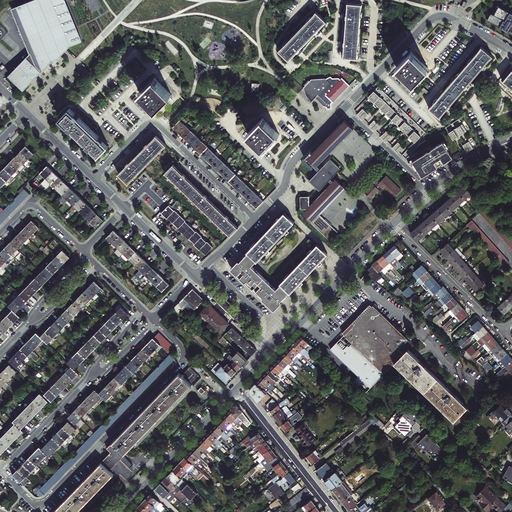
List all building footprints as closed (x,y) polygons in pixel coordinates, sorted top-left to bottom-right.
[(77,44),(59,0),(37,0),(9,12),(27,56),(6,78),(21,92),(37,76),(38,77),(50,65),(66,49),(65,49),(77,44)] [(341,42),(341,46),(345,46),(344,57),(357,58),(361,4),(348,3),(347,14),(344,14),(344,15),(344,18),(347,18),(345,42),(342,42),(341,42)] [(511,13),(507,11),(499,6),(495,12),(494,14),(491,13),(490,14),(488,18),(487,20),(511,33),(511,13)] [(296,52),(299,55),(301,52),(301,51),(299,49),(315,32),(317,34),(318,34),(320,32),(321,32),(318,29),(326,21),(317,11),(279,51),(289,60),(296,52)] [(467,90),(470,87),(469,85),(468,84),(481,68),(482,69),(484,70),(487,67),(484,65),(492,56),(482,47),(429,108),(440,117),(447,109),(448,110),(449,111),(452,108),(449,105),(465,88),(467,90)] [(414,83),(428,69),(420,61),(411,52),(397,67),(414,83)] [(511,70),(503,80),(511,88),(511,89),(509,90),(511,92),(511,70)] [(309,99),(311,102),(317,97),(326,107),(333,102),(350,86),(342,78),(340,79),(339,78),(333,79),(331,77),(327,80),(325,78),(312,80),(307,84),(304,89),(306,94),(309,99)] [(171,95),(155,78),(140,93),(157,110),(171,95)] [(425,132),(378,86),(368,97),(371,100),(377,106),(382,111),(389,117),(393,122),(400,128),(405,133),(411,139),(415,142),(425,132)] [(108,146),(69,108),(59,118),(68,126),(66,128),(68,129),(70,130),(70,129),(87,145),(86,146),(86,148),(87,150),(89,147),(98,156),(108,146)] [(368,114),(362,109),(357,115),(362,120),(368,114)] [(279,135),(262,118),(248,133),(265,149),(274,140),(279,135)] [(466,131),(459,119),(445,127),(453,139),(456,137),(464,132),(466,131)] [(176,129),(179,132),(185,125),(180,120),(173,127),(176,129)] [(312,153),(309,156),(318,164),(329,153),(353,128),(345,120),(312,153)] [(380,125),(374,120),(369,126),(374,131),(380,125)] [(185,125),(179,132),(181,135),(184,138),(191,130),(185,125)] [(190,143),(197,136),(191,130),(184,138),(187,141),(190,143)] [(391,136),(386,131),(380,137),(386,142),(391,136)] [(118,173),(126,181),(164,143),(156,135),(156,136),(152,140),(149,143),(148,142),(147,141),(143,145),(145,147),(138,154),(130,162),(128,160),(124,164),(125,165),(126,166),(122,170),(119,173),(118,173)] [(197,136),(190,143),(192,145),(195,148),(202,141),(197,136)] [(202,141),(195,148),(198,151),(201,154),(208,147),(202,141)] [(453,157),(443,141),(432,148),(430,145),(422,150),(424,153),(408,163),(422,176),(438,166),(453,157)] [(403,148),(397,142),(392,148),(397,154),(403,148)] [(473,148),(469,142),(462,146),(466,152),(473,148)] [(23,149),(20,152),(28,159),(33,154),(25,147),(23,149)] [(213,152),(208,147),(201,154),(203,156),(206,159),(213,152)] [(28,159),(20,152),(18,154),(15,157),(23,165),(26,167),(31,162),(28,159)] [(212,164),(219,157),(213,152),(206,159),(208,161),(212,164)] [(309,156),(312,153),(311,152),(305,159),(317,170),(308,180),(318,190),(327,180),(331,184),(332,182),(329,179),(340,167),(329,157),(318,169),(316,166),(318,164),(309,156)] [(23,165),(15,157),(12,160),(10,163),(18,170),(23,165)] [(217,170),(224,163),(219,157),(212,164),(215,167),(217,170)] [(312,170),(303,161),(301,162),(311,171),(312,170)] [(18,170),(10,163),(7,165),(4,168),(15,178),(20,173),(18,170)] [(230,168),(224,163),(217,170),(220,173),(223,175),(230,168)] [(238,227),(238,226),(237,227),(235,225),(231,220),(228,218),(230,216),(225,212),(225,213),(224,214),(220,210),(215,205),(208,199),(209,198),(210,197),(206,193),(204,195),(201,192),(196,187),(192,183),(188,179),(185,176),(187,174),(182,170),(182,171),(181,172),(177,169),(173,165),(174,164),(173,164),(165,172),(168,175),(167,176),(184,192),(185,191),(190,195),(188,197),(205,213),(206,211),(211,216),(210,217),(226,233),(228,232),(230,235),(238,227)] [(49,170),(47,167),(40,174),(45,180),(52,173),(49,170)] [(15,178),(4,168),(2,171),(0,172),(0,174),(7,181),(10,184),(15,178)] [(229,181),(236,173),(230,168),(223,175),(225,177),(229,181)] [(45,180),(41,184),(47,190),(51,185),(58,178),(55,175),(52,173),(45,180)] [(234,186),(241,179),(236,173),(229,181),(231,183),(234,186)] [(380,191),(384,191),(392,199),(401,190),(386,175),(380,182),(371,182),(363,190),(371,199),(380,191)] [(61,181),(58,178),(51,185),(57,190),(64,183),(61,181)] [(240,191),(247,184),(241,179),(234,186),(238,189),(240,191)] [(306,209),(301,214),(329,240),(338,231),(321,213),(346,188),(336,179),(332,182),(331,184),(313,203),(306,209)] [(66,186),(64,183),(57,190),(62,196),(69,189),(66,186)] [(252,190),(247,184),(240,191),(242,194),(245,197),(252,190)] [(473,194),(466,186),(463,189),(460,191),(467,199),(473,194)] [(72,191),(69,189),(62,196),(59,199),(64,204),(68,201),(74,194),(72,191)] [(26,198),(29,195),(23,190),(21,192),(26,198)] [(251,202),(258,195),(252,190),(245,197),(248,199),(251,202)] [(457,194),(453,197),(460,205),(467,199),(460,191),(457,194)] [(26,198),(21,192),(19,194),(18,195),(24,200),(26,198)] [(77,196),(74,194),(68,201),(73,206),(80,199),(77,196)] [(24,200),(18,195),(16,198),(21,203),(24,200)] [(257,208),(263,201),(258,195),(251,202),(253,204),(257,208)] [(309,201),(309,196),(300,197),(300,209),(306,209),(313,203),(309,201)] [(449,200),(446,203),(453,211),(460,205),(453,197),(449,200)] [(21,203),(16,198),(14,199),(13,200),(18,206),(21,203)] [(78,211),(85,204),(83,202),(80,199),(73,206),(78,211)] [(453,211),(446,203),(443,205),(439,208),(446,217),(453,211)] [(84,217),(91,210),(88,207),(85,204),(78,211),(84,217)] [(164,215),(167,218),(168,218),(175,211),(172,208),(173,207),(170,205),(162,213),(164,215)] [(11,213),(6,208),(3,210),(3,211),(8,216),(11,213)] [(435,212),(432,214),(439,223),(446,217),(439,208),(435,212)] [(90,222),(96,215),(94,212),(91,210),(84,217),(90,222)] [(175,211),(168,218),(170,219),(171,221),(173,224),(181,215),(175,210),(175,211)] [(8,216),(3,211),(0,213),(6,219),(8,216)] [(257,261),(264,253),(267,255),(268,254),(270,252),(267,250),(283,233),(286,235),(287,233),(289,232),(286,230),(294,222),(284,213),(247,252),(256,260),(257,261)] [(439,223),(432,214),(429,217),(426,220),(433,228),(439,223)] [(99,217),(96,215),(90,222),(95,227),(102,220),(99,217)] [(186,221),(181,215),(173,224),(174,225),(175,226),(176,225),(179,228),(186,221)] [(433,228),(426,220),(422,223),(419,226),(425,234),(433,228)] [(38,228),(31,221),(28,223),(26,226),(33,233),(38,228)] [(179,228),(178,229),(180,230),(184,234),(191,227),(192,226),(189,223),(188,224),(186,221),(179,228)] [(33,233),(26,226),(23,228),(20,232),(27,238),(33,233)] [(425,234),(419,226),(415,229),(412,231),(419,239),(425,234)] [(194,229),(191,227),(184,234),(186,237),(189,239),(197,231),(194,229)] [(112,243),(119,236),(116,234),(113,231),(106,238),(112,243)] [(197,231),(189,239),(191,241),(192,242),(192,241),(195,244),(202,237),(202,236),(197,231)] [(410,233),(418,240),(419,239),(412,231),(410,233)] [(27,238),(20,232),(18,234),(15,237),(22,244),(27,238)] [(117,248),(124,241),(121,239),(119,236),(112,243),(117,248)] [(16,249),(22,244),(15,237),(12,240),(9,243),(16,249)] [(205,240),(202,237),(195,244),(195,245),(196,246),(200,250),(201,249),(208,242),(205,239),(205,240)] [(123,254),(130,247),(127,244),(124,241),(117,248),(123,254)] [(213,247),(208,242),(201,249),(203,251),(203,252),(203,253),(205,255),(213,247)] [(4,248),(11,255),(16,249),(9,243),(7,245),(4,248)] [(455,249),(450,243),(442,250),(445,253),(447,256),(455,249)] [(297,284),(300,287),(301,285),(303,284),(300,281),(316,264),(319,267),(320,265),(322,264),(319,261),(327,253),(317,244),(280,283),(281,284),(289,292),(290,292),(297,284)] [(394,246),(391,249),(397,256),(403,251),(396,244),(394,246)] [(128,259),(135,252),(132,249),(130,247),(123,254),(121,256),(126,261),(128,259)] [(1,251),(0,251),(0,254),(6,260),(8,263),(14,257),(11,255),(4,248),(1,251)] [(400,259),(397,256),(391,249),(388,252),(386,254),(394,264),(398,261),(400,259)] [(455,249),(447,256),(450,260),(453,263),(461,256),(455,249)] [(69,258),(69,257),(62,250),(56,255),(64,263),(67,260),(69,258)] [(134,264),(141,257),(138,255),(135,252),(128,259),(134,264)] [(256,260),(247,252),(243,257),(242,256),(238,260),(237,261),(230,268),(248,285),(256,292),(274,310),(281,303),(286,298),(285,297),(289,292),(281,284),(276,289),(251,265),(256,260)] [(383,257),(380,259),(389,269),(394,264),(386,254),(383,257)] [(64,263),(56,255),(51,261),(58,268),(61,265),(64,263)] [(461,256),(453,263),(455,266),(459,270),(466,263),(461,256)] [(144,260),(141,257),(134,264),(140,270),(146,263),(144,260)] [(389,269),(380,259),(377,262),(374,265),(380,272),(384,269),(386,272),(387,271),(395,279),(396,277),(393,274),(389,269)] [(58,268),(51,261),(45,266),(53,274),(55,271),(58,268)] [(149,266),(146,263),(140,270),(133,277),(138,282),(141,280),(152,268),(149,266)] [(466,263),(459,270),(461,273),(464,277),(472,270),(466,263)] [(418,279),(428,270),(425,267),(423,264),(412,273),(418,279)] [(50,277),(53,274),(45,266),(40,272),(47,279),(50,277)] [(155,271),(152,268),(141,280),(144,282),(147,285),(151,280),(157,274),(155,271)] [(430,272),(428,270),(418,279),(422,284),(425,281),(432,275),(430,272)] [(472,270),(464,277),(467,280),(470,284),(478,277),(472,270)] [(47,279),(40,272),(34,277),(42,285),(44,282),(47,279)] [(365,273),(361,279),(365,282),(369,276),(365,273)] [(160,276),(157,274),(151,280),(156,286),(163,279),(160,276)] [(425,281),(430,287),(437,281),(435,278),(432,275),(425,281)] [(39,287),(42,285),(34,277),(29,283),(36,290),(39,287)] [(484,284),(478,277),(470,284),(473,287),(476,291),(480,288),(484,284)] [(492,281),(490,278),(484,284),(480,288),(482,290),(492,281)] [(166,282),(163,279),(156,286),(162,291),(169,284),(166,282)] [(101,289),(94,281),(91,284),(89,287),(96,294),(101,289)] [(427,290),(432,296),(442,287),(440,284),(437,281),(430,287),(427,290)] [(415,285),(413,282),(410,286),(403,291),(405,293),(415,285)] [(23,288),(31,296),(33,293),(36,290),(29,283),(23,288)] [(162,291),(164,294),(171,287),(169,284),(162,291)] [(432,296),(437,301),(448,292),(446,288),(443,286),(442,287),(432,296)] [(83,292),(91,299),(96,294),(89,287),(86,290),(83,292)] [(396,287),(393,290),(398,296),(401,293),(396,287)] [(23,288),(18,294),(25,301),(28,298),(31,296),(23,288)] [(184,306),(185,307),(197,294),(194,291),(191,289),(171,309),(177,314),(184,306)] [(81,295),(78,298),(85,305),(91,299),(83,292),(81,295)] [(412,299),(414,301),(423,294),(421,292),(412,299)] [(442,307),(447,303),(453,297),(451,295),(448,292),(437,301),(442,307)] [(25,301),(18,294),(12,299),(20,307),(23,303),(25,301)] [(200,297),(197,294),(185,307),(190,312),(202,299),(200,297)] [(426,297),(423,294),(414,301),(417,304),(426,297)] [(447,303),(451,309),(458,303),(455,300),(453,297),(447,303)] [(72,303),(80,310),(85,305),(78,298),(76,300),(72,303)] [(11,309),(14,312),(18,309),(20,307),(12,299),(7,305),(11,309)] [(511,306),(511,303),(508,299),(498,307),(503,314),(509,309),(511,306)] [(434,304),(432,302),(429,304),(428,303),(422,309),(425,312),(434,304)] [(70,306),(67,309),(74,316),(80,310),(72,303),(70,306)] [(458,303),(451,309),(456,314),(463,309),(461,306),(458,303)] [(123,304),(115,312),(122,319),(126,316),(127,315),(127,309),(123,304)] [(207,304),(198,314),(201,317),(202,315),(220,332),(225,327),(228,323),(224,319),(212,309),(207,304)] [(434,304),(425,312),(427,314),(433,309),(432,308),(435,306),(434,304)] [(385,373),(394,363),(404,354),(402,352),(399,349),(409,339),(373,305),(365,314),(357,321),(341,338),(349,345),(349,346),(353,343),(385,373)] [(11,309),(6,315),(13,322),(17,319),(19,317),(14,312),(11,309)] [(74,316),(67,309),(65,311),(62,315),(69,321),(74,316)] [(463,309),(456,314),(461,320),(467,314),(465,311),(463,309)] [(110,318),(117,325),(120,322),(122,319),(115,312),(110,318)] [(433,320),(435,322),(443,315),(442,314),(439,316),(438,315),(433,320)] [(13,322),(6,315),(1,320),(8,328),(11,325),(13,322)] [(59,317),(56,320),(63,327),(69,321),(62,315),(59,317)] [(443,315),(435,322),(439,327),(442,325),(440,322),(445,318),(443,315)] [(114,327),(117,325),(110,318),(104,323),(111,331),(114,327)] [(168,325),(162,319),(160,321),(166,327),(168,325)] [(8,328),(1,320),(0,320),(0,330),(3,333),(6,330),(8,328)] [(51,326),(58,332),(63,327),(56,320),(54,323),(51,326)] [(475,333),(482,327),(479,323),(477,321),(470,327),(475,333)] [(111,331),(104,323),(99,329),(106,336),(109,333),(111,331)] [(175,332),(168,325),(166,327),(173,334),(175,332)] [(53,338),(58,332),(51,326),(49,328),(45,331),(53,338)] [(238,332),(232,327),(227,331),(252,355),(257,350),(253,346),(245,338),(238,332)] [(472,336),(477,341),(487,332),(484,329),(482,327),(475,333),(472,336)] [(99,329),(93,334),(101,342),(103,339),(106,336),(99,329)] [(53,338),(45,331),(43,333),(40,337),(44,340),(47,344),(53,338)] [(487,332),(477,341),(482,347),(482,346),(492,338),(490,335),(487,332)] [(31,338),(38,346),(44,340),(40,337),(36,333),(34,336),(31,338)] [(88,340),(95,347),(98,345),(101,342),(93,334),(88,340)] [(298,339),(309,350),(314,346),(304,336),(302,334),(300,337),(298,339)] [(460,346),(468,339),(466,336),(463,339),(462,338),(459,341),(459,340),(456,342),(460,346)] [(28,341),(25,344),(33,351),(38,346),(31,338),(28,341)] [(156,341),(153,339),(152,338),(150,341),(147,343),(155,351),(160,346),(158,344),(156,341)] [(341,338),(337,343),(344,350),(349,345),(341,338)] [(482,346),(487,352),(497,344),(495,341),(492,338),(482,346)] [(296,341),(294,344),(309,359),(313,354),(309,350),(298,339),(296,341)] [(468,339),(460,346),(461,348),(470,340),(468,339)] [(92,350),(95,347),(88,340),(83,346),(90,353),(92,350)] [(142,349),(150,356),(155,351),(147,343),(145,346),(142,349)] [(344,350),(337,343),(332,348),(358,374),(353,379),(360,385),(362,383),(369,389),(385,373),(353,343),(349,346),(349,345),(344,350)] [(19,350),(27,357),(33,351),(25,344),(23,346),(19,350)] [(309,359),(294,344),(293,345),(292,345),(290,348),(296,353),(299,356),(301,354),(307,360),(309,359)] [(497,344),(487,352),(492,358),(502,349),(500,346),(497,344)] [(90,353),(83,346),(77,351),(85,358),(87,356),(90,353)] [(472,346),(465,351),(471,356),(477,351),(472,346)] [(288,349),(286,351),(296,361),(300,357),(299,356),(296,353),(290,348),(288,349)] [(144,362),(150,356),(142,349),(139,352),(136,354),(144,362)] [(408,349),(404,354),(394,363),(455,420),(467,407),(458,398),(426,366),(408,349)] [(502,349),(492,358),(497,363),(507,354),(504,351),(502,349)] [(21,362),(27,357),(19,350),(17,352),(14,355),(21,362)] [(82,361),(85,358),(77,351),(72,357),(79,364),(82,361)] [(247,360),(238,351),(232,356),(242,365),(244,363),(247,360)] [(284,353),(282,356),(285,359),(286,358),(289,361),(289,362),(292,365),(296,361),(286,351),(284,353)] [(226,360),(228,362),(237,370),(240,368),(242,365),(232,356),(229,353),(224,359),(226,360)] [(144,362),(136,354),(134,357),(131,360),(139,368),(144,362)] [(507,354),(497,363),(502,369),(511,360),(509,357),(507,354)] [(8,361),(16,368),(21,362),(14,355),(11,358),(8,361)] [(167,356),(165,359),(170,364),(173,362),(167,356)] [(280,358),(278,360),(285,367),(294,375),(296,373),(291,369),(290,370),(289,368),(292,365),(289,362),(289,361),(286,358),(285,359),(282,356),(280,358)] [(483,366),(488,362),(483,356),(477,361),(483,366)] [(79,364),(72,357),(66,362),(70,366),(74,369),(77,366),(79,364)] [(170,364),(165,359),(164,359),(162,362),(167,367),(170,364)] [(134,373),(139,368),(131,360),(129,362),(125,365),(134,373)] [(276,362),(274,364),(285,373),(287,371),(284,368),(285,367),(278,360),(276,362)] [(511,360),(502,369),(511,380),(511,360)] [(162,362),(159,364),(165,370),(167,367),(162,362)] [(237,370),(228,362),(224,367),(232,375),(235,373),(237,370)] [(493,367),(488,362),(483,366),(488,371),(493,367)] [(6,367),(4,369),(11,376),(16,371),(9,364),(6,367)] [(273,365),(271,367),(278,374),(281,377),(285,373),(274,364),(273,365)] [(120,371),(128,379),(134,373),(125,365),(123,368),(120,371)] [(230,378),(232,375),(224,367),(222,365),(216,371),(227,381),(230,378)] [(74,369),(70,366),(65,371),(73,379),(75,376),(78,374),(74,369)] [(269,369),(268,371),(277,380),(279,379),(276,376),(278,374),(271,367),(269,369)] [(0,373),(0,376),(6,382),(11,376),(4,369),(1,372),(0,373)] [(125,457),(127,455),(139,442),(160,420),(176,403),(201,378),(190,369),(182,376),(179,374),(173,380),(157,397),(139,415),(122,432),(111,444),(115,448),(122,454),(125,457)] [(70,382),(73,379),(65,371),(59,377),(67,385),(70,382)] [(117,374),(114,377),(122,385),(128,379),(120,371),(117,374)] [(266,373),(264,374),(271,381),(274,384),(277,380),(268,371),(266,373)] [(152,372),(149,375),(155,380),(158,377),(152,372)] [(262,377),(260,378),(274,391),(276,390),(269,383),(271,381),(264,374),(262,377)] [(148,376),(147,378),(152,383),(155,380),(149,375),(148,376)] [(67,385),(59,377),(53,383),(62,391),(65,388),(67,385)] [(109,382),(117,390),(122,385),(114,377),(112,379),(109,382)] [(274,391),(260,378),(259,380),(257,382),(267,391),(269,390),(273,393),(274,391)] [(143,382),(142,383),(147,388),(150,385),(144,380),(143,382)] [(112,395),(117,390),(109,382),(107,385),(104,388),(112,395)] [(267,391),(257,382),(254,385),(251,388),(251,391),(259,401),(268,392),(267,391)] [(53,383),(48,388),(56,396),(59,393),(62,391),(53,383)] [(56,396),(48,388),(43,393),(51,401),(53,399),(56,396)] [(99,393),(102,396),(105,399),(107,401),(112,395),(104,388),(101,390),(99,393)] [(89,394),(97,402),(99,404),(105,399),(102,396),(99,393),(94,389),(92,392),(89,394)] [(47,401),(40,393),(34,399),(42,407),(45,404),(47,401)] [(91,407),(97,402),(89,394),(87,397),(84,400),(91,407)] [(273,412),(274,414),(283,407),(286,404),(290,401),(287,397),(279,403),(271,410),(273,412)] [(279,403),(274,398),(267,404),(269,407),(271,410),(279,403)] [(42,407),(34,399),(29,404),(37,412),(39,410),(42,407)] [(78,406),(85,413),(91,407),(84,400),(81,403),(78,406)] [(233,405),(229,409),(236,416),(247,426),(251,422),(235,403),(233,405)] [(34,415),(37,412),(29,404),(24,410),(31,418),(34,415)] [(80,419),(85,413),(78,406),(75,409),(73,411),(80,419)] [(276,416),(278,419),(292,408),(290,406),(288,407),(285,409),(283,407),(274,414),(276,416)] [(282,424),(294,414),(293,412),(296,409),(294,406),(292,408),(278,419),(280,421),(282,424)] [(511,414),(511,413),(507,408),(505,411),(503,409),(500,406),(496,409),(490,414),(494,419),(496,416),(498,417),(497,418),(502,423),(505,421),(511,414)] [(227,411),(226,413),(237,423),(239,426),(242,428),(243,429),(245,428),(235,418),(236,416),(229,409),(227,411)] [(31,418),(24,410),(18,415),(26,423),(29,420),(31,418)] [(80,419),(73,411),(70,414),(67,417),(78,428),(83,422),(80,419)] [(299,411),(294,414),(282,424),(284,427),(287,430),(293,424),(303,416),(299,411)] [(224,415),(222,417),(229,423),(231,425),(233,427),(237,423),(226,413),(224,415)] [(376,424),(381,429),(386,424),(375,413),(370,418),(362,425),(341,442),(342,443),(343,445),(345,448),(376,424)] [(416,422),(407,413),(402,418),(403,419),(400,423),(399,422),(395,426),(402,434),(403,432),(407,436),(412,431),(414,429),(412,427),(416,422)] [(26,423),(18,415),(13,421),(15,423),(21,428),(23,426),(26,423)] [(229,423),(222,417),(220,419),(219,420),(233,434),(236,432),(231,428),(231,429),(229,427),(227,426),(229,423)] [(233,434),(219,420),(217,422),(216,424),(223,431),(225,429),(229,432),(228,433),(233,438),(235,436),(233,434)] [(393,422),(390,420),(386,424),(381,429),(383,432),(393,422)] [(76,429),(68,421),(66,423),(63,426),(70,434),(76,429)] [(304,422),(296,428),(300,434),(299,435),(302,439),(308,446),(316,439),(308,428),(309,427),(304,422)] [(15,423),(10,429),(18,437),(21,434),(23,431),(21,428),(15,423)] [(223,431),(216,424),(214,426),(212,428),(226,441),(228,439),(226,436),(225,437),(224,436),(226,434),(223,431)] [(65,439),(70,434),(63,426),(60,429),(57,432),(65,439)] [(98,428),(96,431),(101,436),(104,433),(98,428)] [(226,441),(212,428),(210,429),(209,431),(219,441),(221,439),(226,443),(227,442),(226,441)] [(18,437),(10,429),(4,434),(12,442),(15,439),(18,437)] [(219,441),(209,431),(207,433),(205,435),(219,448),(220,448),(223,445),(219,441)] [(65,439),(57,432),(55,435),(52,438),(60,445),(65,439)] [(251,437),(247,440),(249,442),(245,445),(247,447),(261,436),(259,434),(258,432),(255,434),(251,437)] [(4,434),(0,438),(0,441),(6,448),(9,445),(12,442),(4,434)] [(423,439),(420,436),(413,443),(418,448),(421,445),(426,450),(427,449),(432,455),(436,451),(440,455),(445,451),(439,445),(440,445),(429,434),(426,437),(423,439)] [(219,448),(205,435),(204,436),(202,439),(209,445),(211,443),(214,446),(214,447),(218,450),(219,448)] [(261,436),(247,447),(241,452),(242,454),(255,444),(256,446),(264,440),(262,437),(261,436)] [(60,445),(52,438),(49,440),(46,443),(54,451),(60,445)] [(207,447),(209,445),(202,439),(200,440),(198,442),(209,452),(210,451),(207,447)] [(264,440),(256,446),(253,448),(256,452),(267,444),(266,442),(264,440)] [(197,444),(195,446),(202,453),(203,451),(206,454),(207,453),(213,459),(214,457),(213,456),(209,452),(198,442),(197,444)] [(49,456),(54,451),(46,443),(44,445),(41,449),(47,454),(49,456)] [(115,448),(111,444),(108,447),(111,450),(110,452),(117,459),(111,466),(120,474),(126,480),(129,476),(133,472),(121,460),(125,457),(122,454),(115,448)] [(267,444),(256,452),(258,454),(262,452),(263,453),(270,447),(269,446),(267,444)] [(345,448),(343,445),(336,451),(337,454),(345,448)] [(199,458),(202,460),(204,458),(202,457),(200,455),(202,453),(195,446),(193,448),(191,450),(199,458)] [(47,454),(41,449),(39,447),(37,450),(34,452),(41,460),(47,454)] [(263,453),(266,458),(274,452),(272,449),(270,447),(263,453)] [(313,463),(323,455),(317,447),(307,455),(310,460),(313,463)] [(190,451),(188,453),(199,463),(200,465),(202,463),(206,467),(208,465),(202,460),(199,458),(191,450),(190,451)] [(36,465),(41,460),(34,452),(31,455),(28,458),(36,465)] [(114,475),(113,476),(116,478),(120,474),(111,466),(117,459),(110,452),(101,462),(114,475)] [(269,470),(275,465),(281,460),(277,456),(274,452),(266,458),(260,462),(257,465),(259,467),(263,463),(269,470)] [(199,463),(188,453),(186,455),(184,457),(195,467),(206,478),(207,477),(196,466),(199,463)] [(263,453),(257,458),(260,462),(266,458),(263,453)] [(195,467),(184,457),(182,460),(178,464),(187,472),(190,469),(192,471),(195,467)] [(36,465),(28,458),(26,460),(23,464),(30,471),(36,465)] [(272,475),(273,477),(276,475),(286,467),(283,463),(281,460),(275,465),(277,468),(276,469),(277,471),(272,475)] [(101,462),(92,471),(78,486),(61,504),(52,511),(77,511),(113,476),(114,475),(101,462)] [(334,472),(327,462),(317,469),(322,475),(325,479),(334,472)] [(65,463),(62,466),(68,471),(70,468),(65,463)] [(30,471),(23,464),(20,467),(18,469),(25,476),(30,471)] [(187,472),(178,464),(176,467),(172,470),(188,485),(194,479),(187,472)] [(61,467),(59,468),(65,474),(68,471),(62,466),(61,467)] [(511,468),(509,466),(505,472),(501,478),(510,485),(511,481),(511,468)] [(276,475),(279,479),(280,479),(289,471),(288,469),(286,467),(276,475)] [(25,476),(18,469),(15,472),(12,475),(24,486),(29,480),(25,476)] [(188,485),(172,470),(169,473),(166,476),(188,497),(191,500),(197,493),(188,485)] [(329,484),(333,489),(342,481),(343,480),(336,470),(334,472),(325,479),(329,484)] [(286,481),(292,488),(298,482),(293,476),(289,471),(280,479),(279,479),(276,481),(268,488),(277,499),(285,493),(280,486),(286,481)] [(487,472),(483,476),(488,481),(492,477),(487,472)] [(184,501),(188,497),(166,476),(163,479),(160,483),(166,489),(169,486),(172,490),(175,487),(181,493),(178,495),(184,501)] [(342,481),(333,489),(338,496),(343,502),(352,494),(342,481)] [(298,482),(292,488),(296,492),(302,487),(300,485),(298,482)] [(172,495),(166,489),(160,483),(157,486),(154,489),(167,500),(172,495)] [(506,506),(485,485),(475,495),(482,502),(480,504),(487,510),(491,506),(493,506),(495,508),(499,511),(506,506)] [(187,508),(193,502),(191,500),(188,497),(184,501),(178,495),(181,493),(175,487),(172,490),(169,486),(166,489),(172,495),(187,508)] [(448,504),(437,491),(428,498),(438,511),(448,504)] [(355,495),(354,493),(352,494),(343,502),(346,506),(349,510),(350,510),(358,504),(358,503),(353,496),(355,495)] [(160,503),(150,494),(148,495),(145,498),(154,506),(154,507),(157,510),(158,509),(157,507),(160,503)] [(154,506),(145,498),(143,501),(140,504),(147,511),(148,511),(152,507),(153,508),(154,506)] [(304,505),(309,511),(317,505),(314,502),(312,499),(304,505)] [(360,507),(363,511),(366,509),(368,507),(365,502),(360,507)]
